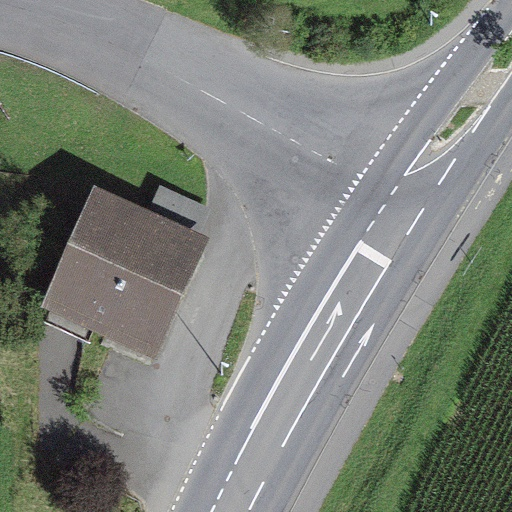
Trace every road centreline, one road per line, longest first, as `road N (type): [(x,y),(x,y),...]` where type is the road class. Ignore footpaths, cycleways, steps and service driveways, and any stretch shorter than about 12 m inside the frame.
road 1 (unclassified): [(0,4),(68,24),(418,208)]
road 2 (primary): [(418,208),(242,511)]
road 3 (primary): [(511,76),(418,208)]
